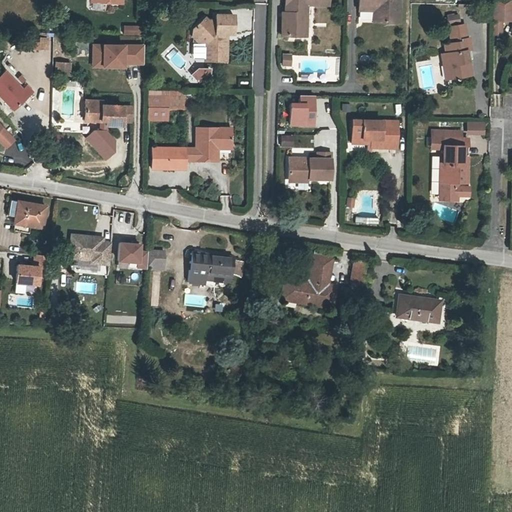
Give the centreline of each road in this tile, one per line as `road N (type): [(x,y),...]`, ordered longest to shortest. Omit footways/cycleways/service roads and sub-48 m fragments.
road 1 (residential): [(0,180),(244,223),(498,255)]
road 2 (residential): [(505,119),(498,255)]
